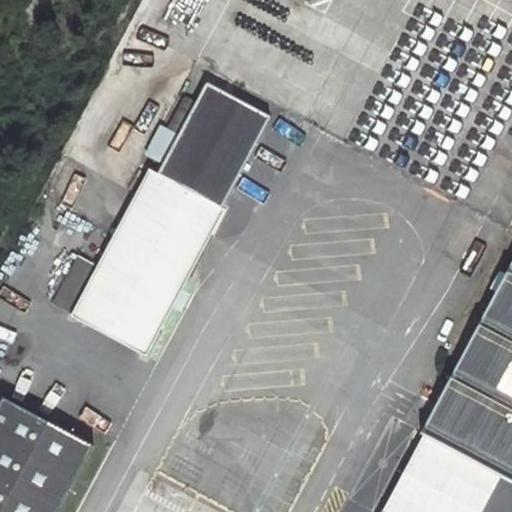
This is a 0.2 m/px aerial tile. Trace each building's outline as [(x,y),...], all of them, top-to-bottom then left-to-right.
[(212,85),(163,178),(223,210),(273,118),(212,85)] [(223,210),(163,178),(149,170),(114,235),(72,314),(146,354),(223,210)] [(296,245),(296,255),(366,253),(366,243),(296,245)] [(502,478),(511,483),(511,254),(419,432),(429,437),(502,478)] [(5,406),(0,415),(0,511),(61,511),(94,453),(5,406)] [(484,511),(502,478),(429,437),(388,511),(484,511)] [(511,511),(511,483),(502,478),(484,511),(511,511)]
